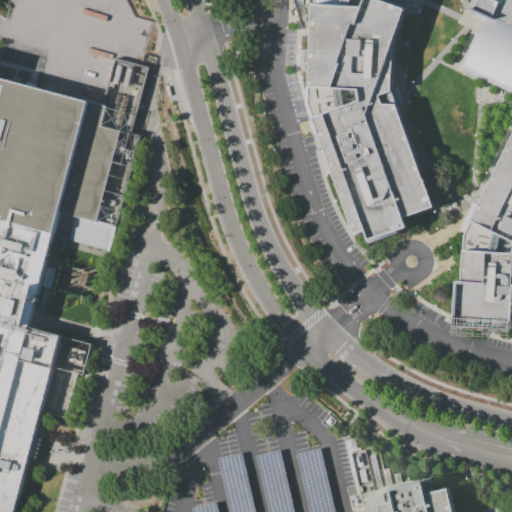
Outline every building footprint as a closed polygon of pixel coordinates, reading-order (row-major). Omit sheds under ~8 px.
[(360,237),(371,233),(374,245),(412,231),(408,222),(443,208),(397,92),(398,43),(411,7),(393,0),(369,0),(368,4),(317,3),(309,104),(360,237)] [(469,69),(511,91),(511,0),(482,0),(478,9),(492,16),(469,69)] [(0,511),(14,511),(61,338),(29,329),(59,213),(88,221),(111,136),(91,131),(96,110),(0,84),(0,511)] [(511,327),(462,327),(470,235),(511,146),(511,327)] [(380,511),(379,504),(393,500),(391,490),(424,483),(426,492),(448,489),(454,511),(380,511)]
